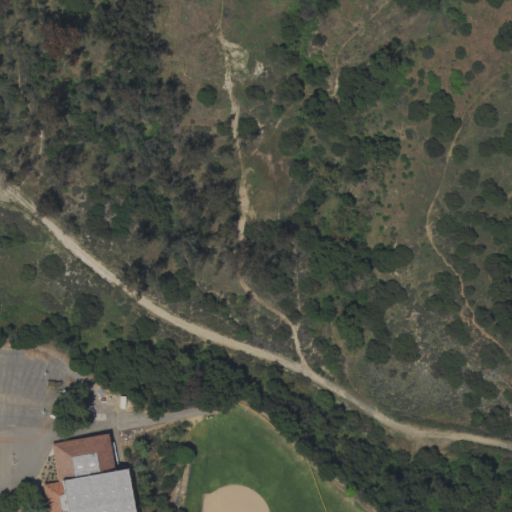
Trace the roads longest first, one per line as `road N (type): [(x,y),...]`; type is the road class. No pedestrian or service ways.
road 1 (track): [(511,446),(404,425),(173,320),(101,273),(20,197)]
road 2 (track): [(262,134),(239,90),(254,65),(249,53),(221,46)]
